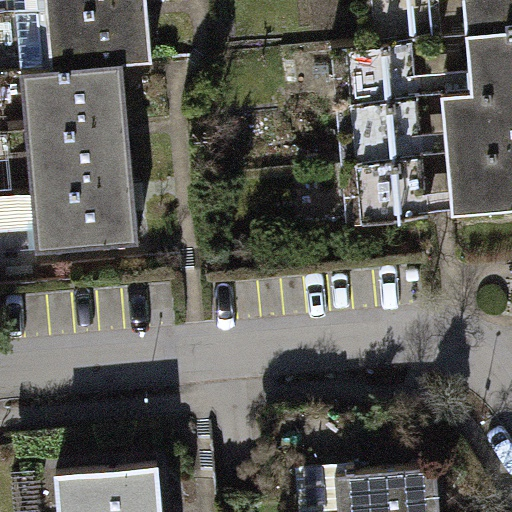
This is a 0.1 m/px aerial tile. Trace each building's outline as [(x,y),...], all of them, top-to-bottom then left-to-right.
[(15,0),(16,9),(119,0),(15,0)] [(148,0),(119,0),(16,9),(23,68),(123,59),(153,57),(148,0)] [(441,0),(357,0),(361,39),(412,35),(444,30),(441,0)] [(511,0),(463,0),(466,29),(511,24),(511,0)] [(511,24),(466,29),(472,88),(511,83),(511,24)] [(337,100),(418,93),(412,35),(361,39),(332,42),(337,100)] [(28,127),(129,118),(123,59),(23,68),(28,127)] [(511,144),(511,83),(472,88),(442,88),(448,150),(511,144)] [(418,93),(337,100),(341,159),(423,151),(418,93)] [(129,118),(28,127),(33,186),(134,177),(129,118)] [(511,204),(511,144),(448,150),(455,210),(511,204)] [(423,151),(341,159),(345,217),(429,210),(423,151)] [(134,177),(33,186),(38,245),(138,237),(134,177)] [(339,511),(441,511),(437,460),(356,467),(355,460),(297,466),(300,498),(309,506),(339,503),(339,511)] [(162,511),(158,461),(57,469),(60,511),(162,511)]
